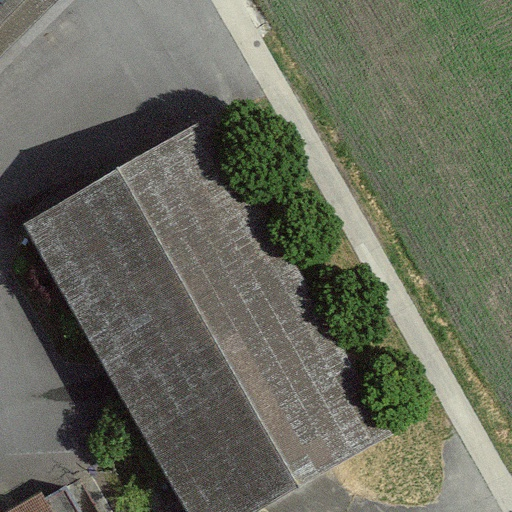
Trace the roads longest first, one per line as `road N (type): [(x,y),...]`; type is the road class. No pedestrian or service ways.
road 1 (track): [(222,0),(511,504)]
road 2 (unknown): [(145,0),(45,104),(16,178),(7,418)]
